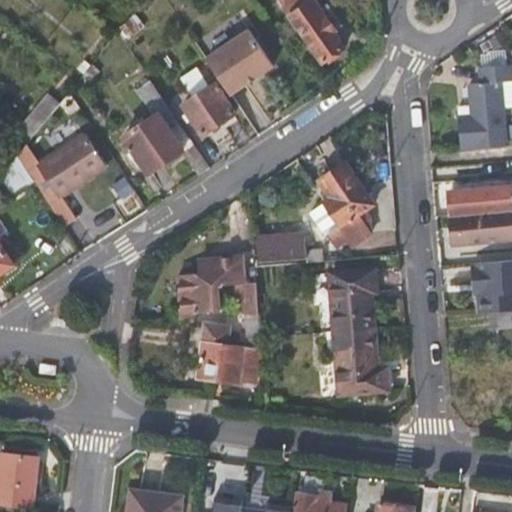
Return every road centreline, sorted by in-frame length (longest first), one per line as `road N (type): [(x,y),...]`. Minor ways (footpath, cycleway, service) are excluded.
road 1 (residential): [(406,35),(357,103),(150,237),(109,252),(0,329)]
road 2 (residential): [(437,457),(407,116),(412,69),(425,44)]
road 3 (residential): [(103,407),(437,457)]
road 4 (unclassified): [(103,407),(87,361),(69,350),(0,341)]
